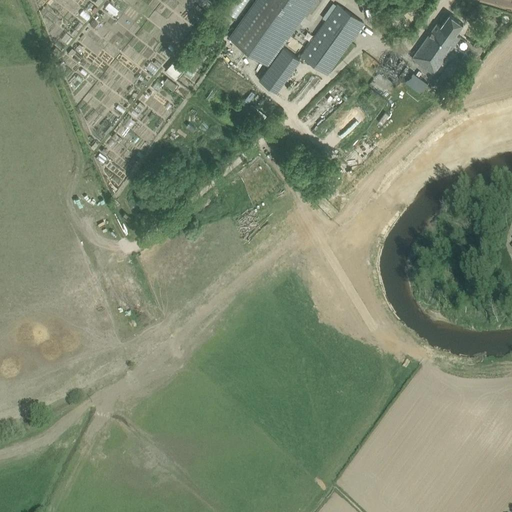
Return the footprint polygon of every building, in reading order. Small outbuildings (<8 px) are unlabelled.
[(236,0),(228,11),(237,17),(248,0),(236,0)] [(256,0),(230,38),(268,65),(302,17),(306,20),(319,3),(320,0),(256,0)] [(327,20),(302,55),(327,74),(358,31),(364,23),(343,8),(338,4),(337,6),(333,3),(323,17),(327,20)] [(431,31),(411,58),(433,73),(454,44),(460,36),(456,34),(464,24),(450,14),(441,26),(437,23),(431,31)] [(408,63),(402,58),(392,51),(383,64),(400,76),(406,67),(408,63)] [(463,69),(451,60),(438,77),(451,86),(463,69)] [(176,78),(184,69),(175,61),(167,71),(176,78)]
